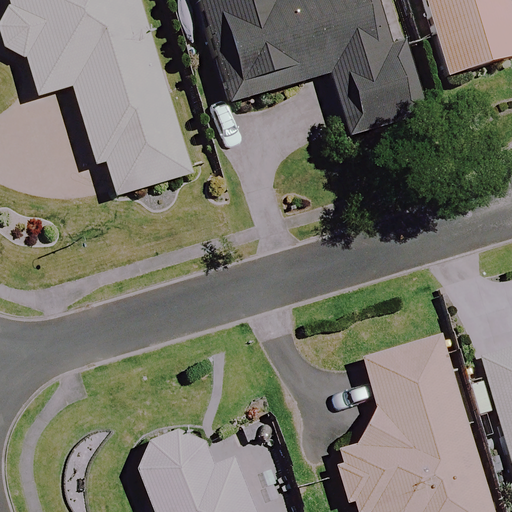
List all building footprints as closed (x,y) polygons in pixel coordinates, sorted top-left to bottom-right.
[(189,178),(136,0),(5,0),(11,20),(0,23),(0,42),(6,61),(22,56),(35,100),(69,90),(102,204),(189,178)] [(197,0),(229,108),(327,79),(344,138),(425,115),(404,45),(391,48),(376,0),(197,0)] [(420,0),(443,82),(511,63),(511,10),(509,0),(420,0)] [(486,511),(437,342),(355,366),(369,415),(359,433),(349,450),(330,455),(335,469),(328,471),(339,509),(346,508),(347,511),(486,511)] [(511,485),(511,355),(479,365),(511,485)] [(210,472),(200,448),(168,435),(141,445),(127,475),(142,511),(252,511),(232,463),(210,472)]
